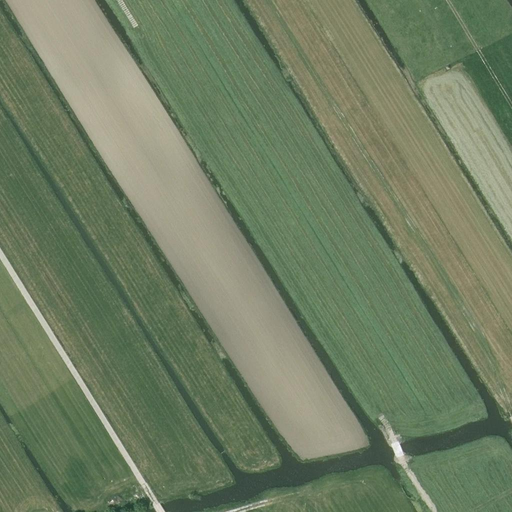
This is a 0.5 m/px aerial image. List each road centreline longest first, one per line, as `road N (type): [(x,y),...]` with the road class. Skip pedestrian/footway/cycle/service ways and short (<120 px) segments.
road 1 (track): [(159,511),(0,255)]
road 2 (track): [(445,0),(511,111)]
